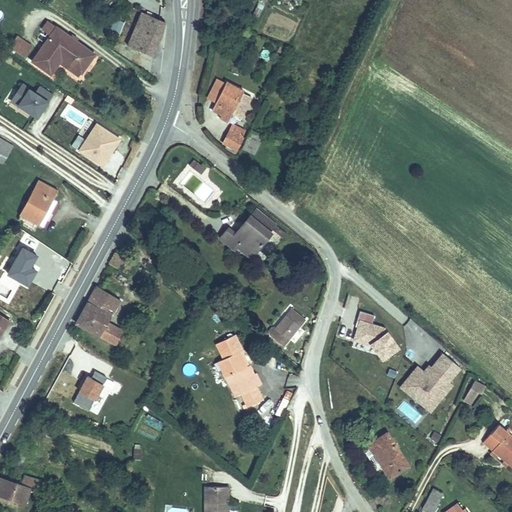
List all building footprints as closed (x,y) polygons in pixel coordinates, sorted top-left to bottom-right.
[(152,56),(158,33),(160,20),(136,10),(127,45),(152,56)] [(56,34),(35,64),(52,76),(63,60),(70,64),(66,69),(71,72),(81,78),(94,59),(56,34)] [(18,39),(10,51),(26,61),(33,49),(18,39)] [(245,81),(228,73),(215,101),(224,105),(221,111),(230,115),(245,81)] [(19,106),(30,90),(24,86),(13,102),(19,106)] [(38,119),(54,95),(41,87),(36,94),(30,90),(19,106),(38,119)] [(264,127),(250,120),(242,139),(255,145),(264,127)] [(104,167),(121,140),(98,125),(80,151),(104,167)] [(241,128),(234,125),(229,136),(237,140),(241,128)] [(0,136),(0,163),(4,165),(16,146),(0,136)] [(211,157),(206,152),(204,154),(198,150),(194,156),(206,164),(211,157)] [(193,161),(190,171),(203,175),(206,165),(193,161)] [(211,169),(206,180),(223,187),(227,176),(211,169)] [(37,183),(22,207),(43,220),(58,196),(37,183)] [(43,220),(22,207),(17,216),(26,221),(37,228),(38,229),(43,220)] [(255,214),(248,223),(261,232),(269,239),(272,235),(276,230),(255,214)] [(32,235),(37,228),(26,221),(21,229),(32,235)] [(261,232),(248,223),(235,238),(227,232),(221,240),(241,256),(245,252),(253,258),(263,246),(255,240),(261,232)] [(269,239),(261,232),(255,240),(263,246),(269,239)] [(138,252),(120,242),(107,266),(125,276),(138,252)] [(124,293),(99,277),(81,315),(119,336),(125,326),(110,317),(124,293)] [(139,306),(152,317),(156,312),(143,301),(139,306)] [(305,318),(294,307),(272,334),(284,344),(305,318)] [(0,312),(0,335),(10,319),(0,312)] [(354,345),(373,350),(384,365),(400,352),(384,332),(371,329),(374,320),(359,316),(357,325),(359,326),(354,345)] [(240,348),(221,357),(228,372),(222,375),(231,391),(235,389),(239,398),(246,395),(251,404),(266,397),(261,388),(259,389),(254,377),(249,380),(243,367),(248,364),(240,348)] [(444,354),(433,369),(435,370),(451,382),(461,367),(444,354)] [(114,367),(107,378),(122,387),(135,368),(127,363),(121,372),(114,367)] [(102,374),(107,378),(114,367),(109,364),(102,374)] [(425,374),(429,377),(435,370),(433,369),(431,367),(425,374)] [(451,382),(435,370),(429,377),(425,374),(419,369),(404,390),(422,404),(428,396),(440,405),(449,392),(445,389),(451,382)] [(86,375),(72,402),(89,411),(103,384),(86,375)] [(479,397),(482,390),(473,385),(466,399),(472,402),(475,395),(479,397)] [(246,395),(239,398),(244,408),(251,404),(246,395)] [(428,396),(422,404),(434,413),(440,405),(428,396)] [(511,425),(508,423),(491,444),(497,449),(500,446),(510,455),(509,457),(511,459),(511,425)] [(433,431),(430,440),(437,443),(441,434),(433,431)] [(384,434),(365,447),(387,479),(407,466),(384,434)] [(19,488),(0,481),(0,498),(18,506),(23,490),(40,496),(43,487),(22,479),(19,488)] [(232,481),(208,481),(207,511),(227,511),(228,496),(231,497),(232,481)] [(433,487),(422,509),(428,511),(435,511),(444,493),(433,487)]
